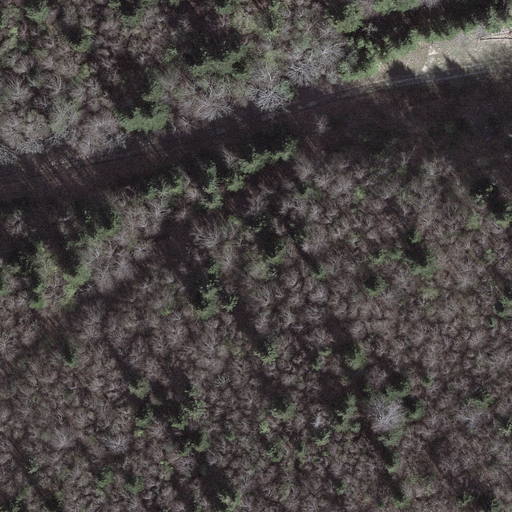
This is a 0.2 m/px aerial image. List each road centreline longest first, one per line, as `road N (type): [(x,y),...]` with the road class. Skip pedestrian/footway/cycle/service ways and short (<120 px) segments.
road 1 (track): [(0,373),(262,184),(436,71)]
road 2 (track): [(511,58),(0,181)]
